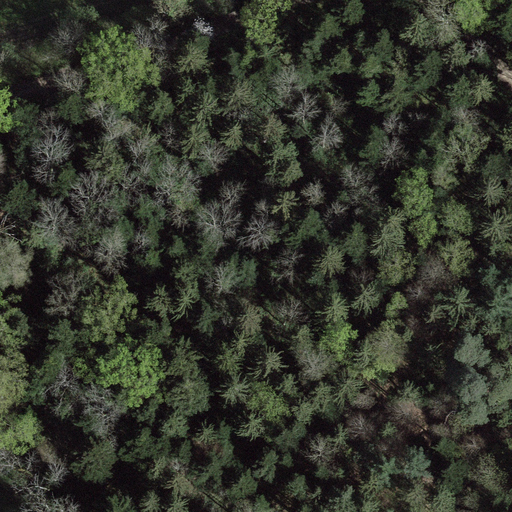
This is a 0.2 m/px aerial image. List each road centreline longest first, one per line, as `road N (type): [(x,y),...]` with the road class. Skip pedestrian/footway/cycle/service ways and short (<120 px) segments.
road 1 (track): [(278,0),(0,103)]
road 2 (track): [(116,511),(0,334)]
road 3 (track): [(511,75),(449,15),(416,0)]
